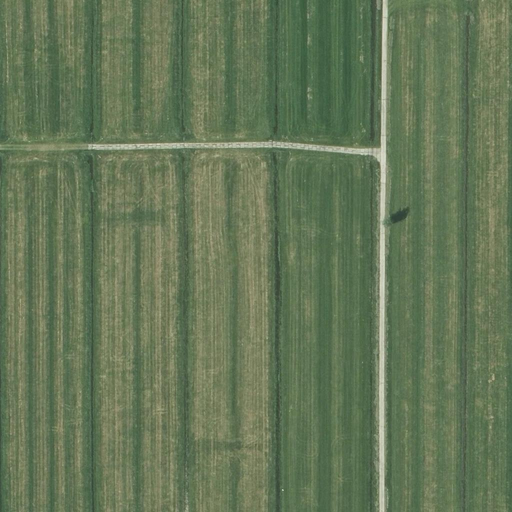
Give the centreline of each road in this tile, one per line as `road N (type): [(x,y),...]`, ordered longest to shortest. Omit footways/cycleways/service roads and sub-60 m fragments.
road 1 (track): [(0,151),(249,145),(380,155)]
road 2 (track): [(380,155),(381,511)]
road 3 (track): [(386,0),(380,155)]
road 4 (track): [(385,9),(511,3)]
